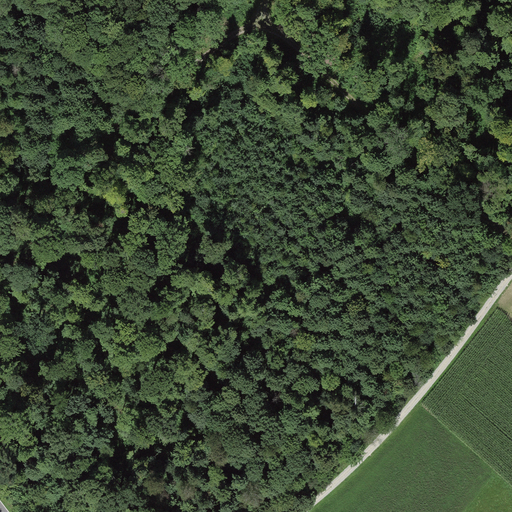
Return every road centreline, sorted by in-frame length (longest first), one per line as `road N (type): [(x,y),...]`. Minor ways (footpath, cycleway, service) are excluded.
road 1 (track): [(511,238),(477,217),(258,15),(0,220)]
road 2 (track): [(511,273),(394,423),(303,511)]
